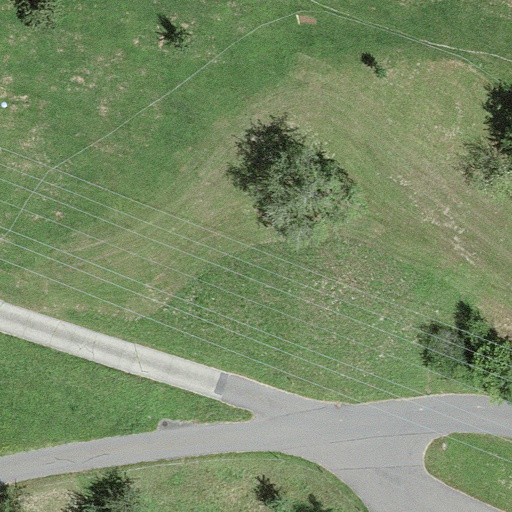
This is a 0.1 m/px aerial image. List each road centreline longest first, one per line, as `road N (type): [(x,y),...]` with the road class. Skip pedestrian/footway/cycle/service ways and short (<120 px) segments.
road 1 (unclassified): [(321,429),(0,314)]
road 2 (residential): [(321,429),(41,453),(0,468)]
road 3 (residential): [(511,416),(456,409),(321,429)]
road 4 (residential): [(464,511),(391,482),(321,429)]
